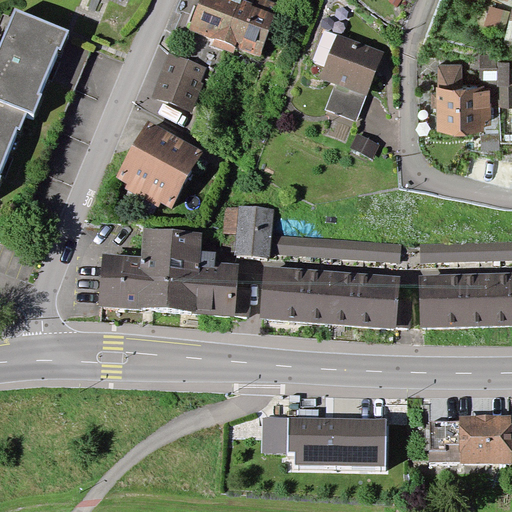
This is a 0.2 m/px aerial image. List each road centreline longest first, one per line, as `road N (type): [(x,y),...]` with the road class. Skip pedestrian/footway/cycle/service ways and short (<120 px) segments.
road 1 (residential): [(166,0),(46,297)]
road 2 (residential): [(424,0),(409,48),(415,166),(433,180),(511,197)]
road 3 (primary): [(511,373),(266,366)]
road 4 (residential): [(81,511),(148,445),(253,397),(266,366)]
road 5 (primary): [(266,366),(54,357)]
